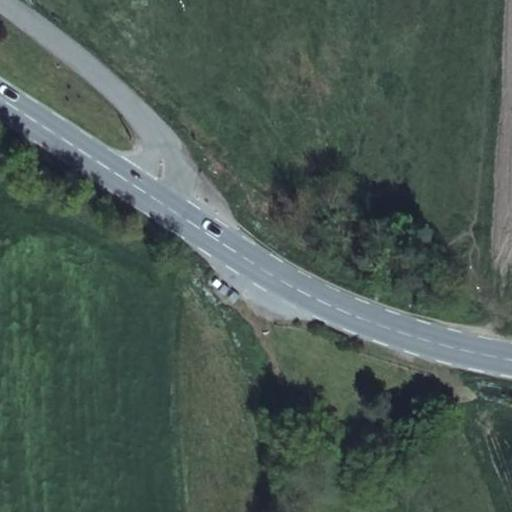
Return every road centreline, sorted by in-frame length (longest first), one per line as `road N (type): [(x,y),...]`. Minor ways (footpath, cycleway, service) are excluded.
road 1 (secondary): [(511,365),(346,314),(163,206)]
road 2 (unclassified): [(163,206),(156,127),(1,0)]
road 3 (secondary): [(163,206),(0,95)]
